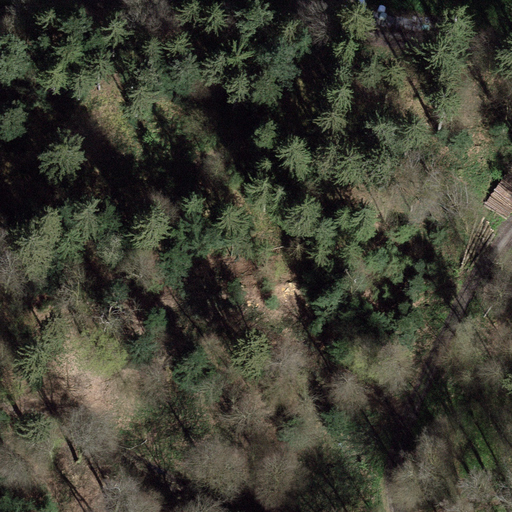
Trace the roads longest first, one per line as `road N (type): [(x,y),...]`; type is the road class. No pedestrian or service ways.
road 1 (track): [(511,223),(464,300),(404,428),(396,466),(402,511)]
road 2 (track): [(294,16),(58,12),(0,20)]
road 3 (track): [(511,38),(398,39),(294,16)]
